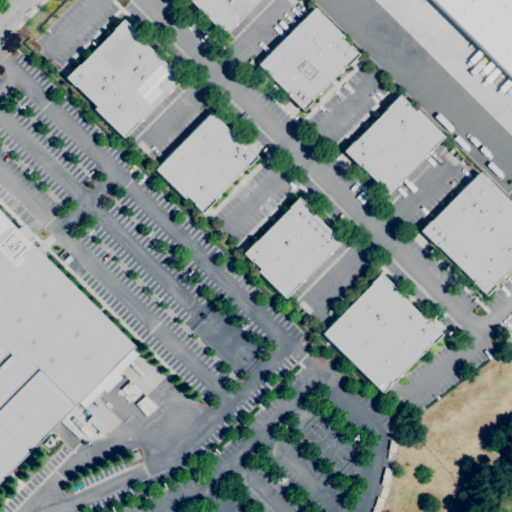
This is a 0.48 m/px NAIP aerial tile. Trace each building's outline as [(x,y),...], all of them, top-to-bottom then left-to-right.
[(256,0),(222,34),(188,0),(256,0)] [(511,83),(428,0),(511,0),(511,83)] [(301,110),(285,94),(286,93),(256,64),(312,8),(341,37),(339,39),(346,47),(347,46),(356,54),(343,68),(342,67),(309,100),(310,101),(301,110)] [(121,137),(92,109),(95,106),(73,85),(72,86),(63,78),(76,65),(77,66),(112,31),(111,30),(120,20),(136,35),(135,36),(178,79),(121,137)] [(386,193),(358,166),(358,167),(341,151),(351,141),(352,142),(385,109),(384,108),(397,95),(406,104),(405,105),(412,112),(414,110),(442,137),(386,193)] [(200,213),(191,204),(192,203),(185,196),(182,198),(153,169),(209,113),(238,142),(239,141),(255,157),(245,167),(244,166),(212,199),(213,200),(200,213)] [(483,295),(470,282),(471,281),(434,245),(433,246),(418,231),(428,221),(429,222),(477,172),(511,206),(511,264),(492,285),(493,286),(483,295)] [(283,298),(256,271),(258,269),(250,261),(249,262),(241,253),(253,240),(254,241),(287,208),(286,207),(295,198),(312,214),(311,214),(338,241),(283,298)] [(0,216),(32,247),(37,247),(43,253),(42,258),(138,353),(116,375),(119,378),(105,393),(102,389),(83,408),(76,402),(0,478),(0,216)] [(380,393),(320,334),(369,284),(368,283),(378,274),(393,289),(392,290),(425,322),(426,321),(439,335),(430,345),(429,344),(380,393)] [(131,462),(127,456),(136,451),(140,457),(131,462)]
